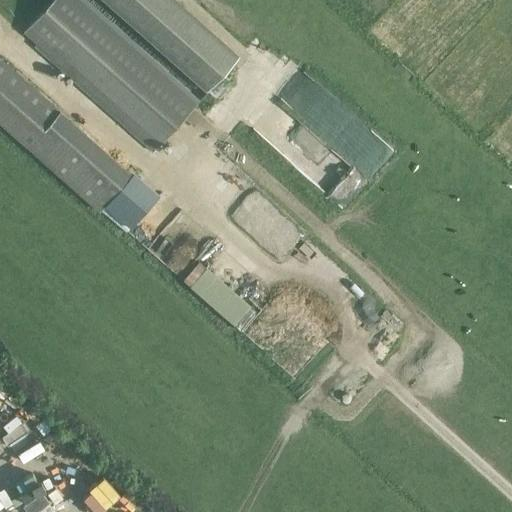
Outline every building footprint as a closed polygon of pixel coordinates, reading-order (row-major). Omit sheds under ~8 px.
[(155,150),(197,103),(82,0),(51,0),(23,31),(155,150)] [(161,0),(106,0),(207,89),(231,61),(161,0)] [(0,123),(99,212),(132,174),(0,56),(0,123)] [(204,261),(187,279),(236,323),(252,305),(204,261)] [(86,484),(92,493),(85,497),(94,511),(120,495),(106,472),(86,484)]
